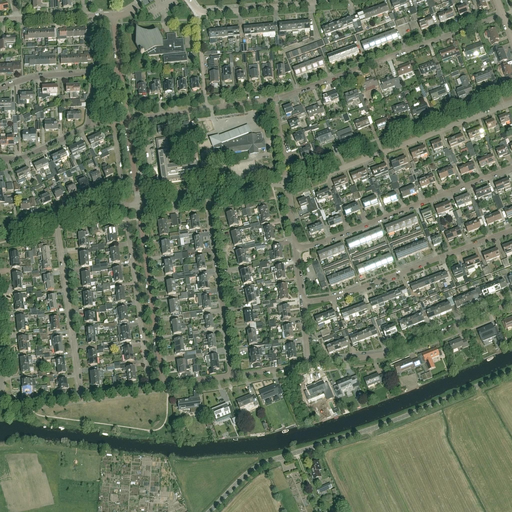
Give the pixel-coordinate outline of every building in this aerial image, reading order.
[(394,10),(398,9),(399,13),(402,12),(398,0),(392,3),(391,3),(394,10)] [(407,6),(404,0),(399,0),(398,0),(402,12),(405,11),(404,7),(406,6),(407,6)] [(468,13),(466,7),(469,6),(466,0),(465,0),(462,1),(461,2),(460,3),(462,7),(457,9),(460,16),(468,13)] [(487,7),(484,0),(475,0),(479,10),(482,9),(483,9),(484,9),(484,8),(487,7)] [(8,9),(7,3),(2,3),(0,3),(0,9),(0,11),(8,9)] [(389,13),(386,5),(380,7),(383,15),(384,19),(387,18),(385,14),(389,13)] [(377,17),(383,15),(380,7),(374,9),(377,17)] [(369,11),(372,19),(377,17),(374,9),(369,11)] [(454,18),(451,11),(450,9),(448,10),(449,12),(445,14),(447,21),(454,18)] [(372,19),(369,11),(363,13),(366,21),(372,19)] [(366,21),(363,13),(357,16),(358,16),(354,17),(358,27),(358,28),(362,26),(360,23),(366,21)] [(447,21),(445,14),(438,16),(440,23),(447,21)] [(434,25),(432,18),(431,17),(430,16),(428,17),(429,19),(425,21),(428,28),(429,28),(429,29),(432,28),(431,27),(434,25)] [(351,19),(351,18),(345,20),(348,28),(353,26),(354,28),(358,27),(354,17),(351,19)] [(348,28),(345,20),(339,22),(342,30),(348,28)] [(428,28),(425,21),(419,23),(421,30),(428,28)] [(342,30),(339,22),(334,24),(337,32),(342,30)] [(337,32),(334,24),(328,27),(331,34),(337,32)] [(326,46),(329,45),(327,39),(329,39),(328,35),(331,34),(328,27),(322,29),(326,38),(323,39),(326,46)] [(90,31),(86,31),(86,28),(83,28),(83,29),(79,29),(80,37),(86,37),(86,38),(90,38),(90,31)] [(499,39),(495,29),(486,33),(489,40),(490,39),(492,45),(498,43),(497,40),(499,39)] [(35,39),(35,31),(35,30),(32,30),(32,31),(28,31),(28,34),(24,34),(25,40),(28,40),(28,39),(35,39)] [(184,55),(184,47),(183,45),(183,39),(176,40),(175,34),(166,35),(167,41),(162,41),(162,40),(157,31),(156,32),(155,33),(155,32),(154,33),(153,34),(153,33),(151,34),(149,35),(149,34),(147,35),(147,34),(146,34),(145,35),(144,34),(142,35),(141,33),(139,34),(138,32),(137,32),(137,31),(136,31),(137,46),(141,52),(139,53),(140,54),(140,55),(141,55),(142,55),(145,53),(147,57),(163,55),(163,57),(164,64),(187,62),(186,55),(184,55)] [(398,39),(396,31),(390,34),(393,41),(398,39)] [(393,41),(390,34),(384,36),(387,43),(393,41)] [(15,44),(15,36),(3,37),(3,41),(0,41),(0,50),(7,50),(7,45),(15,44)] [(387,43),(384,36),(379,38),(381,45),(387,43)] [(381,45),(379,38),(373,40),(376,47),(381,45)] [(376,47),(373,40),(367,42),(370,49),(376,47)] [(370,49),(367,42),(362,44),(365,51),(370,49)] [(359,54),(356,46),(350,48),(353,56),(359,54)] [(486,56),(483,47),(479,48),(478,46),(476,47),(476,46),(463,51),(467,61),(479,56),(479,58),(486,56)] [(353,56),(350,48),(345,50),(348,58),(353,56)] [(461,56),(458,49),(455,50),(454,48),(440,53),(441,56),(440,56),(441,57),(443,61),(457,56),(457,57),(461,56)] [(507,60),(503,49),(500,51),(498,48),(492,50),(493,53),(495,52),(499,63),(503,61),(507,60)] [(348,58),(345,50),(339,53),(342,60),(348,58)] [(342,60),(339,53),(333,55),(336,62),(342,60)] [(36,66),(36,58),(36,54),(33,54),(33,58),(29,58),(29,57),(25,57),(25,61),(25,65),(29,65),(29,66),(36,66)] [(87,61),(91,60),(91,54),(84,54),(84,55),(80,55),(81,64),(87,63),(87,61)] [(336,62),(333,55),(333,54),(331,55),(331,56),(328,57),(331,64),(336,62)] [(208,60),(209,77),(211,77),(212,84),(219,83),(218,78),(220,78),(219,68),(215,68),(214,60),(219,60),(219,56),(210,57),(210,60),(208,60)] [(325,66),(322,59),(316,61),(319,68),(325,66)] [(319,68),(316,61),(311,63),(314,71),(319,68)] [(20,70),(20,62),(12,63),(12,65),(0,65),(0,73),(13,73),(13,70),(20,70)] [(441,71),(438,64),(435,65),(434,62),(420,67),(421,70),(420,70),(420,71),(421,71),(423,76),(437,70),(437,72),(441,71)] [(314,71),(311,63),(305,65),(308,73),(314,71)] [(413,72),(410,64),(399,68),(400,70),(397,71),(399,77),(413,72)] [(511,80),(511,72),(509,66),(507,67),(506,64),(505,65),(501,66),(499,67),(500,70),(502,69),(507,82),(511,80),(511,81),(511,80)] [(270,68),(270,65),(263,65),(264,72),(265,79),(272,79),(272,71),(271,71),(271,68),(270,68)] [(291,72),(288,65),(284,66),(277,67),(278,71),(279,71),(279,78),(285,78),(285,74),(287,74),(291,72)] [(308,73),(305,65),(299,67),(302,75),(308,73)] [(302,75),(299,67),(294,69),(296,77),(302,75)] [(244,81),(244,72),(242,72),(242,69),(241,68),(236,69),(237,73),(238,82),(244,81)] [(491,79),(490,76),(493,75),(490,68),(487,69),(488,71),(474,76),(477,84),(491,79)] [(232,82),(231,74),(231,69),(224,70),(224,74),(225,83),(232,82)] [(145,85),(142,85),(141,72),(135,73),(136,88),(138,88),(139,96),(146,95),(145,85)] [(473,94),(470,85),(470,86),(466,76),(461,78),(463,84),(462,84),(463,87),(456,90),(459,99),(473,94)] [(199,90),(199,83),(198,77),(194,78),(194,80),(191,81),(192,91),(199,90)] [(396,85),(393,77),(388,79),(381,82),(384,89),(395,85),(396,91),(399,89),(401,94),(403,93),(400,84),(399,85),(399,84),(396,85)] [(378,86),(375,79),(373,80),(372,78),(360,82),(363,90),(375,86),(375,87),(378,86)] [(186,91),(185,81),(185,79),(178,79),(178,82),(177,82),(178,88),(179,88),(179,92),(186,91)] [(164,85),(165,93),(172,93),(171,88),(174,88),(173,80),(163,81),(163,86),(164,85)] [(157,90),(160,90),(160,82),(154,82),(154,86),(151,87),(151,95),(158,94),(157,90)] [(446,95),(444,88),(445,88),(444,86),(441,87),(442,89),(430,93),(433,101),(439,99),(439,98),(446,95)] [(42,87),(43,90),(38,90),(38,99),(41,99),(43,101),(47,98),(50,98),(50,95),(49,87),(42,87)] [(360,90),(357,91),(345,95),(346,98),(345,99),(347,105),(353,103),(352,101),(359,98),(360,101),(358,101),(360,106),(359,107),(360,109),(366,107),(360,90)] [(339,99),(336,91),(323,96),(324,100),(323,100),(324,101),(323,101),(324,104),(339,99)] [(27,105),(27,94),(20,94),(20,96),(17,96),(18,105),(27,105)] [(14,103),(11,103),(11,101),(4,101),(4,110),(4,112),(15,111),(14,103)] [(407,111),(405,104),(392,108),(395,116),(407,111)] [(429,111),(426,104),(414,108),(411,109),(414,116),(416,115),(417,116),(429,111)] [(324,112),(322,106),(319,107),(318,105),(307,110),(310,119),(314,117),(313,116),(318,114),(318,115),(324,112)] [(302,106),(293,109),(291,106),(284,109),(286,115),(292,113),(293,117),(301,114),(301,115),(305,114),(302,106)] [(390,126),(389,124),(392,123),(389,115),(386,116),(387,119),(376,123),(378,130),(390,126)] [(511,126),(511,125),(511,118),(509,119),(507,115),(499,118),(502,125),(510,122),(511,126)] [(370,125),(367,118),(355,123),(357,130),(370,125)] [(297,125),(300,124),(298,120),(296,121),(289,123),(292,130),(298,127),(297,125)] [(498,125),(495,126),(493,120),(486,123),(486,125),(486,126),(487,126),(488,131),(494,128),(496,133),(501,131),(498,125)] [(262,141),(262,139),(261,134),(252,136),(250,133),(248,126),(219,137),(218,135),(210,139),(213,147),(213,149),(214,157),(222,156),(222,152),(225,152),(226,154),(233,153),(234,153),(241,152),(249,151),(249,155),(250,155),(258,154),(258,150),(265,149),(264,141),(262,141)] [(300,134),(294,137),(297,144),(299,143),(301,146),(305,144),(304,141),(301,135),(305,133),(311,131),(310,128),(299,132),(300,134)] [(484,135),(481,128),(477,130),(477,129),(474,130),(478,141),(481,140),(480,137),(484,135)] [(321,144),(333,140),(329,130),(325,131),(326,134),(322,135),(321,133),(317,135),(318,137),(315,138),(317,142),(319,141),(321,144)] [(478,141),(474,130),(471,131),(471,132),(467,133),(470,140),(474,139),(476,142),(478,141)] [(354,140),(351,131),(348,132),(349,134),(345,136),(338,138),(340,142),(343,141),(344,144),(354,140)] [(100,134),(94,137),(98,146),(100,145),(99,142),(103,141),(102,140),(104,139),(105,138),(103,134),(101,134),(100,135),(100,134)] [(465,143),(462,136),(455,138),(458,146),(465,143)] [(98,146),(94,137),(91,138),(90,138),(88,138),(88,139),(88,140),(92,148),(93,149),(95,147),(98,146)] [(451,149),(458,146),(455,138),(448,141),(451,149)] [(443,148),(440,141),(435,143),(434,142),(432,143),(432,144),(431,144),(434,151),(443,148)] [(507,155),(505,149),(507,148),(505,141),(500,143),(501,145),(499,145),(501,149),(496,151),(497,154),(498,154),(499,158),(507,155)] [(86,149),(82,142),(76,145),(79,152),(86,149)] [(72,155),(73,158),(80,155),(79,152),(76,145),(69,149),(72,155)] [(313,155),(310,150),(312,150),(310,145),(305,147),(306,150),(300,152),(303,159),(313,155)] [(420,157),(427,154),(424,147),(421,148),(420,147),(418,148),(418,149),(417,150),(420,157)] [(67,157),(64,151),(63,150),(60,151),(61,152),(58,154),(61,161),(64,160),(64,159),(67,157)] [(420,157),(417,150),(410,152),(415,164),(418,163),(416,159),(420,157)] [(167,151),(157,153),(161,182),(198,177),(196,160),(195,160),(195,162),(169,166),(167,152),(167,151)] [(58,162),(61,161),(58,154),(51,157),(55,166),(59,164),(58,162)] [(488,158),(487,155),(484,156),(485,159),(488,166),(489,165),(489,166),(492,165),(492,164),(495,163),(492,156),(488,158)] [(409,169),(405,158),(398,160),(402,170),(405,169),(406,170),(409,169)] [(488,166),(485,159),(478,161),(480,165),(479,165),(480,167),(480,166),(481,168),(488,166)] [(48,166),(45,160),(39,162),(42,169),(48,166)] [(392,163),(391,163),(395,173),(402,170),(398,160),(394,162),(394,161),(391,162),(392,163)] [(476,171),(473,164),(472,161),(469,162),(470,165),(466,166),(469,173),(476,171)] [(45,174),(42,169),(39,162),(34,165),(37,172),(40,170),(42,175),(45,174)] [(113,175),(109,167),(107,169),(105,165),(103,166),(104,170),(103,170),(106,178),(113,175)] [(389,174),(385,165),(379,168),(381,175),(385,173),(386,175),(389,174)] [(449,169),(445,171),(448,178),(455,175),(452,168),(451,165),(448,166),(449,169)] [(469,173),(466,166),(459,169),(462,176),(469,173)] [(31,175),(27,168),(21,171),(25,179),(28,178),(27,177),(31,175)] [(58,171),(56,168),(54,169),(57,176),(66,172),(65,169),(58,171)] [(375,177),(381,175),(379,168),(375,169),(375,168),(372,169),(373,170),(372,170),(375,177)] [(367,177),(365,170),(358,172),(360,179),(367,177)] [(26,181),(25,179),(21,171),(16,174),(19,180),(17,181),(19,185),(26,181)] [(448,178),(445,171),(441,172),(440,171),(438,172),(441,181),(448,178)] [(96,182),(96,183),(101,181),(101,180),(98,172),(93,174),(92,172),(87,175),(89,180),(91,179),(93,183),(96,182)] [(362,183),(360,179),(358,172),(351,175),(354,182),(357,181),(359,184),(362,183)] [(436,183),(433,176),(432,173),(429,175),(430,177),(426,179),(429,186),(432,185),(436,183)] [(422,189),(429,186),(426,179),(424,176),(421,177),(422,180),(419,182),(422,189)] [(349,187),(345,177),(339,180),(342,186),(345,185),(346,188),(349,187)] [(81,189),(89,185),(86,179),(78,182),(81,189)] [(343,190),(342,186),(339,180),(333,182),(336,189),(339,187),(341,191),(343,190)] [(511,189),(508,180),(501,182),(504,189),(505,191),(511,189)] [(504,189),(501,182),(495,185),(498,193),(501,192),(501,191),(504,189)] [(65,193),(60,183),(57,185),(58,187),(52,190),(53,193),(56,200),(63,197),(62,194),(65,193)] [(76,191),(74,185),(73,185),(73,184),(72,184),(72,183),(71,183),(67,184),(66,185),(66,186),(66,187),(67,188),(66,188),(69,194),(76,191)] [(417,194),(414,186),(407,189),(410,196),(417,194)] [(487,196),(491,194),(489,187),(485,189),(484,188),(481,189),(485,199),(488,198),(487,196)] [(51,202),(49,199),(52,198),(48,189),(44,191),(46,195),(40,198),(43,205),(51,202)] [(322,192),(325,200),(327,203),(330,202),(329,199),(332,197),(329,190),(328,190),(328,189),(326,190),(326,191),(323,192),(322,192)] [(410,196),(407,189),(400,192),(403,199),(410,196)] [(485,199),(481,189),(478,190),(479,191),(475,193),(478,200),(481,198),(481,201),(485,199)] [(325,200),(322,192),(319,193),(317,194),(316,195),(317,198),(319,202),(325,200)] [(398,201),(395,193),(388,196),(391,204),(398,201)] [(391,204),(388,196),(387,194),(384,195),(386,197),(382,199),(385,206),(391,204)] [(471,202),(468,195),(462,198),(465,205),(471,202)] [(13,205),(12,198),(7,199),(7,196),(2,197),(0,196),(0,203),(3,203),(3,205),(8,204),(9,206),(13,205)] [(378,204),(376,197),(369,199),(372,207),(378,204)] [(302,211),(308,209),(309,214),(317,211),(318,210),(317,206),(313,207),(310,198),(306,199),(298,201),(302,211)] [(316,205),(317,206),(318,210),(319,210),(320,212),(323,211),(322,208),(321,209),(318,202),(319,202),(317,198),(314,199),(316,205)] [(465,205),(462,198),(458,199),(458,198),(455,199),(456,200),(455,200),(458,208),(465,205)] [(35,208),(34,199),(30,200),(30,203),(29,203),(20,203),(21,208),(20,208),(20,210),(21,210),(21,211),(29,210),(29,208),(35,208)] [(372,207),(369,199),(362,202),(365,210),(372,207)] [(453,212),(449,203),(442,205),(445,213),(449,211),(450,213),(453,212)] [(259,216),(268,214),(267,207),(266,207),(265,204),(259,205),(260,207),(257,208),(259,216)] [(360,211),(357,204),(350,207),(353,214),(360,211)] [(445,213),(442,205),(435,208),(439,217),(442,216),(441,214),(445,213)] [(353,214),(350,207),(343,209),(346,217),(347,217),(347,218),(350,217),(350,215),(353,214)] [(433,219),(430,210),(421,214),(424,221),(426,220),(427,221),(433,219)] [(235,219),(234,215),(236,214),(236,212),(226,214),(228,220),(235,219)] [(336,214),(336,215),(332,217),(333,219),(336,226),(342,223),(339,215),(339,216),(338,213),(336,214)] [(502,220),(499,213),(492,216),(495,223),(502,220)] [(270,220),(268,214),(259,216),(259,219),(261,225),(267,223),(267,221),(270,220)] [(495,223),(492,216),(488,217),(487,214),(484,215),(486,218),(485,219),(488,226),(495,223)] [(418,223),(415,216),(409,218),(412,226),(418,223)] [(336,226),(333,219),(330,221),(328,217),(326,218),(327,220),(330,228),(336,226)] [(239,225),(238,221),(240,221),(240,218),(237,219),(237,218),(235,219),(228,220),(229,227),(239,225)] [(412,226),(409,218),(403,221),(406,228),(412,226)] [(166,221),(165,221),(158,222),(160,236),(168,235),(166,221)] [(406,228),(403,221),(397,223),(400,230),(406,228)] [(474,221),(471,222),(472,223),(475,231),(481,228),(478,221),(475,222),(475,221),(474,221)] [(321,232),(324,231),(320,222),(314,224),(315,226),(318,233),(319,233),(319,234),(321,233),(321,232)] [(400,230),(397,223),(391,225),(394,233),(400,230)] [(475,231),(472,223),(465,226),(468,233),(475,231)] [(179,234),(179,236),(189,235),(188,231),(182,232),(181,225),(178,225),(178,226),(179,233),(179,234)] [(242,230),(251,228),(250,225),(244,227),(237,229),(238,231),(231,233),(232,240),(242,237),(241,234),(243,233),(242,230)] [(394,233),(391,225),(385,228),(388,235),(394,233)] [(444,230),(442,225),(439,226),(442,233),(444,232),(445,234),(447,240),(448,241),(455,239),(452,231),(449,233),(446,230),(444,230)] [(318,233),(315,226),(309,229),(311,235),(318,233)] [(116,236),(115,229),(112,229),(111,227),(104,228),(105,233),(108,233),(109,237),(116,236)] [(261,236),(264,236),(273,233),(271,227),(264,229),(261,230),(262,233),(261,234),(261,236)] [(455,239),(456,238),(462,236),(459,229),(452,231),(455,239)] [(383,237),(381,230),(375,232),(378,239),(383,237)] [(378,239),(375,232),(369,234),(372,241),(378,239)] [(274,239),(273,233),(264,236),(264,238),(266,238),(267,242),(275,240),(274,239)] [(372,241),(369,234),(364,236),(367,243),(372,241)] [(117,243),(117,238),(116,236),(109,237),(106,237),(107,240),(107,244),(110,244),(117,243)] [(367,243),(364,236),(358,238),(361,246),(367,243)] [(442,243),(441,238),(440,236),(435,238),(431,239),(433,243),(434,246),(442,243)] [(202,237),(201,238),(201,237),(194,238),(194,242),(191,242),(191,245),(195,245),(195,244),(202,243),(201,241),(203,240),(202,237)] [(245,237),(242,237),(232,240),(234,247),(236,246),(241,245),(242,245),(241,240),(245,239),(245,237)] [(357,252),(356,248),(361,246),(358,238),(353,241),(357,252)] [(355,253),(357,252),(353,241),(347,243),(350,250),(348,251),(349,254),(350,256),(356,254),(355,253)] [(428,249),(425,242),(419,244),(422,251),(428,249)] [(422,251),(419,244),(413,246),(416,254),(422,251)] [(38,254),(38,257),(43,256),(49,255),(48,248),(46,248),(45,245),(38,246),(39,250),(42,249),(42,253),(38,254)] [(345,252),(344,249),(342,245),(336,247),(339,254),(345,252)] [(511,252),(511,251),(509,245),(506,246),(502,247),(506,255),(511,252)] [(282,253),(281,250),(281,246),(277,247),(273,247),(273,251),(269,252),(269,255),(271,254),(282,253)] [(416,254),(413,246),(407,249),(410,256),(416,254)] [(170,254),(170,250),(174,250),(173,247),(161,249),(162,255),(170,254)] [(339,254),(336,247),(330,249),(333,257),(339,254)] [(98,252),(98,249),(92,249),(86,250),(86,253),(80,254),(80,261),(88,260),(87,253),(98,252)] [(333,257),(330,249),(324,252),(327,259),(333,257)] [(410,256),(407,249),(401,251),(404,258),(410,256)] [(247,257),(246,253),(248,252),(247,250),(238,252),(235,252),(237,259),(245,257),(247,257)] [(500,257),(497,250),(490,252),(493,260),(500,257)] [(404,258),(401,251),(395,253),(397,257),(398,261),(404,258)] [(327,259),(324,252),(318,254),(321,262),(327,259)] [(493,260),(490,252),(483,255),(486,264),(488,263),(489,263),(489,261),(493,260)] [(19,260),(18,253),(11,253),(11,254),(10,254),(10,257),(11,257),(11,261),(19,260)] [(51,255),(49,256),(49,255),(43,256),(44,263),(50,262),(50,259),(51,259),(51,255)] [(394,262),(392,259),(391,255),(385,257),(388,265),(394,262)] [(237,259),(238,262),(239,266),(249,263),(248,259),(250,259),(249,256),(247,257),(245,257),(237,259)] [(388,265),(385,257),(379,260),(382,267),(388,265)] [(477,257),(471,260),(473,266),(474,266),(477,265),(478,267),(481,266),(477,257)] [(11,261),(12,268),(19,267),(19,260),(11,261)] [(382,267),(379,260),(374,262),(377,269),(382,267)] [(464,262),(466,266),(468,271),(475,269),(474,266),(473,266),(471,260),(464,262)] [(50,262),(44,263),(41,264),(42,268),(40,268),(41,274),(48,273),(47,270),(51,270),(50,262)] [(365,273),(363,266),(361,267),(360,265),(359,262),(356,263),(353,264),(355,268),(355,269),(357,269),(360,276),(365,273)] [(377,269),(374,262),(368,264),(371,271),(377,269)] [(371,271),(368,264),(363,266),(365,273),(371,271)] [(284,273),(284,269),(283,266),(279,267),(276,267),(276,271),(271,271),(271,275),(275,274),(284,273)] [(461,270),(460,267),(451,270),(454,277),(455,277),(456,280),(463,277),(466,276),(464,271),(464,269),(461,270)] [(249,276),(248,273),(250,272),(250,269),(243,271),(240,272),(241,276),(242,278),(249,276)] [(355,277),(352,270),(346,272),(349,280),(355,277)] [(340,275),(343,282),(349,280),(346,272),(343,274),(340,275)] [(448,278),(446,272),(440,275),(443,283),(444,285),(447,283),(445,280),(448,278)] [(22,273),(13,274),(13,283),(22,282),(21,279),(22,279),(22,273)] [(53,283),(52,275),(43,277),(44,284),(47,284),(53,283)] [(343,282),(340,275),(334,277),(337,285),(339,284),(343,282)] [(443,283),(440,275),(434,277),(436,283),(440,282),(441,284),(443,283)] [(243,285),(251,283),(250,279),(251,279),(252,279),(252,277),(251,276),(249,276),(242,278),(243,285)] [(337,285),(334,277),(328,280),(331,287),(337,285)] [(436,283),(434,277),(428,279),(431,285),(430,285),(432,291),(435,289),(433,284),(436,283)] [(507,288),(503,280),(500,281),(498,277),(496,278),(497,280),(501,290),(507,288)] [(425,288),(430,285),(431,285),(428,279),(422,281),(425,288)] [(90,287),(90,283),(97,283),(97,280),(90,280),(82,281),(83,288),(90,287)] [(501,290),(497,280),(494,281),(495,284),(492,285),(495,293),(501,290)] [(425,288),(422,281),(417,284),(419,290),(425,288)] [(14,290),(23,289),(22,286),(22,282),(13,283),(12,283),(13,286),(14,286),(14,290)] [(411,286),(413,292),(416,291),(418,295),(420,294),(419,290),(417,284),(414,285),(411,286)] [(277,294),(287,292),(286,285),(278,286),(279,291),(276,292),(277,294)] [(490,295),(486,287),(486,285),(478,289),(480,295),(483,294),(484,297),(490,295)] [(495,293),(492,285),(486,287),(490,295),(495,293)] [(405,295),(406,295),(408,294),(407,291),(406,288),(400,290),(404,301),(407,300),(405,295)] [(258,291),(253,292),(253,291),(252,289),(245,291),(246,298),(258,295),(258,294),(258,291)] [(478,296),(480,295),(478,289),(475,290),(476,292),(470,294),(474,302),(479,299),(478,296)] [(401,302),(404,301),(400,290),(394,293),(396,299),(399,298),(400,300),(401,302)] [(280,301),(288,300),(287,292),(277,294),(277,296),(279,296),(280,301)] [(394,293),(391,294),(388,295),(390,301),(391,304),(397,301),(396,299),(394,293)] [(209,297),(203,297),(203,294),(197,295),(198,302),(198,304),(210,303),(209,297)] [(474,302),(470,294),(465,296),(468,304),(474,302)] [(24,303),(23,299),(27,299),(26,295),(22,295),(14,296),(15,300),(14,300),(14,304),(15,303),(15,304),(24,303)] [(124,295),(117,296),(112,297),(113,300),(115,299),(115,303),(125,302),(124,295)] [(258,295),(246,298),(248,304),(252,303),(252,306),(257,305),(255,299),(260,298),(260,297),(259,297),(258,295)] [(388,295),(385,296),(382,297),(384,303),(390,301),(388,295)] [(55,296),(48,297),(49,301),(48,301),(44,302),(45,305),(48,304),(56,303),(55,299),(57,299),(56,296),(55,296)] [(465,296),(464,296),(459,298),(462,306),(468,304),(465,296)] [(382,297),(379,298),(376,299),(379,306),(384,303),(382,297)] [(462,306),(459,298),(453,301),(457,309),(462,306)] [(379,306),(376,299),(373,301),(370,302),(372,305),(373,308),(376,307),(377,310),(380,309),(378,306),(379,306)] [(92,307),(92,303),(96,303),(96,300),(94,300),(84,301),(84,304),(83,304),(83,308),(85,308),(92,307)] [(27,303),(24,303),(15,304),(15,307),(15,310),(16,310),(16,311),(24,310),(24,307),(27,306),(27,303)] [(57,310),(56,303),(48,304),(48,305),(49,304),(50,311),(57,310)] [(420,304),(422,309),(423,312),(426,311),(426,312),(429,320),(435,317),(432,309),(430,306),(428,307),(428,308),(426,309),(423,303),(420,304)] [(446,313),(452,311),(449,303),(443,305),(446,313)] [(365,314),(365,313),(368,311),(366,307),(365,304),(362,305),(359,306),(363,316),(365,314)] [(441,315),(446,313),(443,305),(437,307),(441,315)] [(359,306),(356,307),(353,308),(356,315),(359,313),(360,317),(363,316),(359,306)] [(441,315),(437,307),(432,309),(435,317),(441,315)] [(127,315),(126,308),(116,309),(117,316),(127,315)] [(350,317),(350,319),(351,321),(354,320),(352,316),(356,315),(353,308),(347,311),(350,317)] [(330,312),(330,313),(328,314),(332,324),(334,323),(333,320),(337,319),(334,310),(330,312)] [(347,311),(344,312),(341,313),(343,317),(344,319),(350,317),(347,311)] [(280,314),(279,314),(278,314),(279,316),(283,316),(283,320),(281,320),(282,323),(288,322),(288,319),(291,319),(290,312),(282,313),(280,314)] [(418,315),(416,312),(414,312),(414,313),(419,324),(425,322),(421,314),(418,315)] [(97,322),(96,313),(85,314),(85,318),(84,319),(84,322),(86,322),(93,322),(93,323),(97,322)] [(419,324),(414,313),(412,314),(414,317),(410,318),(413,326),(419,324)] [(322,316),(325,324),(330,321),(332,324),(328,314),(322,316)] [(16,317),(17,325),(25,324),(25,319),(28,319),(28,316),(16,317)] [(325,324),(322,316),(319,317),(315,318),(318,326),(325,324)] [(511,317),(504,321),(502,322),(505,330),(507,329),(507,328),(511,327),(511,328),(511,327),(511,317)] [(404,321),(408,329),(413,326),(410,318),(404,321)] [(402,322),(399,323),(402,331),(408,329),(404,321),(404,319),(401,320),(402,322)] [(18,332),(25,331),(25,327),(27,327),(27,324),(25,324),(17,325),(18,332)] [(119,336),(122,335),(122,336),(130,335),(129,328),(126,328),(125,325),(117,326),(119,336)] [(397,333),(394,325),(388,327),(392,335),(397,333)] [(186,329),(185,326),(184,327),(172,328),(173,335),(181,333),(181,330),(186,329)] [(502,340),(496,327),(493,328),(492,326),(480,331),(479,331),(480,335),(479,335),(483,343),(482,341),(496,335),(498,341),(502,340)] [(378,336),(375,328),(371,330),(370,327),(368,328),(369,331),(372,338),(378,336)] [(392,335),(388,327),(383,330),(386,338),(392,335)] [(94,336),(94,328),(86,329),(87,333),(86,334),(86,336),(87,336),(87,337),(94,336)] [(247,332),(248,338),(248,339),(256,338),(256,337),(255,331),(247,332)] [(365,341),(362,333),(359,334),(358,331),(355,332),(359,343),(365,341)] [(372,338),(369,331),(362,333),(365,341),(366,341),(372,338)] [(359,343),(355,332),(353,333),(354,336),(350,338),(353,345),(354,346),(358,345),(357,344),(359,343)] [(51,347),(53,347),(62,346),(61,338),(58,339),(57,335),(50,336),(51,347)] [(130,338),(130,335),(122,336),(119,336),(120,343),(131,342),(131,341),(131,338),(130,338)] [(256,337),(256,338),(248,339),(249,343),(249,346),(252,345),(252,348),(258,347),(258,344),(257,345),(256,340),(260,340),(260,337),(256,337)] [(348,347),(345,340),(341,341),(340,337),(337,338),(339,342),(342,350),(348,347)] [(183,347),(186,347),(185,340),(182,341),(182,339),(174,341),(175,348),(183,347)] [(468,346),(466,341),(462,342),(461,339),(449,344),(452,351),(464,346),(464,348),(468,346)] [(333,345),(336,352),(342,350),(339,342),(333,345)] [(29,348),(29,343),(26,343),(26,345),(19,345),(20,352),(27,352),(27,349),(29,348)] [(285,351),(282,351),(282,354),(285,354),(288,353),(295,352),(294,345),(284,346),(285,351)] [(333,345),(326,347),(329,355),(336,352),(333,345)] [(63,353),(62,346),(53,347),(51,347),(49,347),(49,351),(54,350),(54,354),(63,353)] [(184,351),(183,347),(175,348),(176,355),(183,355),(184,354),(184,351)] [(443,356),(441,351),(438,352),(437,349),(423,354),(424,357),(421,358),(423,364),(426,362),(429,370),(435,368),(431,359),(439,355),(440,357),(443,356)] [(42,351),(43,358),(50,357),(50,354),(46,355),(45,350),(42,351)] [(98,358),(97,354),(103,354),(102,351),(88,352),(89,354),(87,354),(88,359),(89,359),(97,358),(96,358),(98,358)] [(296,359),(295,352),(288,353),(285,354),(285,356),(288,356),(289,360),(293,360),(296,360),(296,359)] [(213,356),(207,357),(207,361),(206,361),(207,364),(218,362),(217,355),(213,356)] [(260,368),(259,360),(261,359),(261,356),(259,357),(251,358),(252,365),(254,365),(254,369),(260,368)] [(32,358),(28,358),(20,359),(21,366),(32,365),(32,358)] [(64,362),(64,359),(52,361),(52,364),(56,364),(56,368),(57,368),(65,366),(66,366),(66,363),(64,362)] [(418,367),(415,360),(412,362),(411,359),(395,366),(397,373),(414,366),(414,368),(418,367)] [(219,369),(219,366),(218,362),(207,364),(207,367),(211,367),(212,370),(208,371),(209,375),(217,374),(216,370),(219,369)] [(29,373),(29,368),(33,368),(33,365),(32,365),(21,366),(21,374),(29,373)] [(135,374),(134,367),(129,368),(129,365),(120,366),(121,369),(123,369),(123,372),(127,372),(128,375),(135,374)] [(186,370),(190,370),(189,366),(188,366),(178,368),(179,375),(182,374),(182,377),(190,376),(190,373),(186,373),(186,370)] [(128,375),(122,376),(123,379),(128,378),(129,385),(133,384),(132,382),(136,381),(135,374),(128,375)] [(386,374),(382,375),(379,377),(378,374),(365,379),(368,387),(381,382),(381,384),(388,381),(386,374)] [(338,386),(334,388),(337,397),(342,395),(340,390),(353,385),(354,388),(360,386),(358,382),(356,383),(354,379),(351,380),(351,379),(350,379),(350,378),(337,383),(338,386)] [(23,380),(22,380),(23,388),(35,387),(34,379),(25,380),(25,379),(23,379),(23,380)] [(100,379),(99,379),(91,380),(91,387),(96,386),(96,387),(98,387),(98,386),(99,386),(99,382),(101,382),(101,379),(100,379)] [(67,386),(66,380),(59,381),(56,382),(56,385),(59,385),(60,390),(57,390),(58,394),(65,393),(65,392),(66,392),(66,390),(68,389),(68,388),(69,388),(68,385),(67,386)] [(334,398),(328,383),(324,385),(323,381),(307,388),(308,391),(305,392),(307,398),(323,391),(327,400),(334,398)] [(282,394),(279,386),(276,388),(275,385),(259,392),(263,400),(275,395),(279,394),(279,395),(282,394)] [(31,395),(31,391),(36,390),(35,387),(23,388),(23,396),(31,395)] [(258,404),(255,397),(251,398),(250,395),(237,401),(240,409),(254,403),(254,405),(256,405),(258,404)] [(193,414),(194,413),(196,413),(197,412),(198,412),(199,411),(199,409),(201,409),(201,408),(199,398),(177,401),(178,411),(191,409),(191,414),(193,414)] [(213,409),(211,410),(212,410),(216,421),(223,419),(230,416),(234,425),(238,423),(231,407),(231,406),(227,408),(226,405),(216,409),(215,408),(213,409)] [(319,471),(322,470),(319,462),(312,464),(313,464),(314,468),(311,469),(314,479),(321,477),(320,473),(320,474),(319,471)] [(302,506),(308,505),(300,475),(292,477),(294,483),(290,484),(291,487),(297,486),(302,506)] [(131,480),(119,481),(120,494),(122,494),(121,491),(125,491),(124,486),(125,486),(125,491),(129,491),(128,485),(134,485),(134,477),(131,477),(131,480)] [(329,489),(332,488),(331,486),(330,484),(327,485),(316,489),(318,494),(329,489)]
